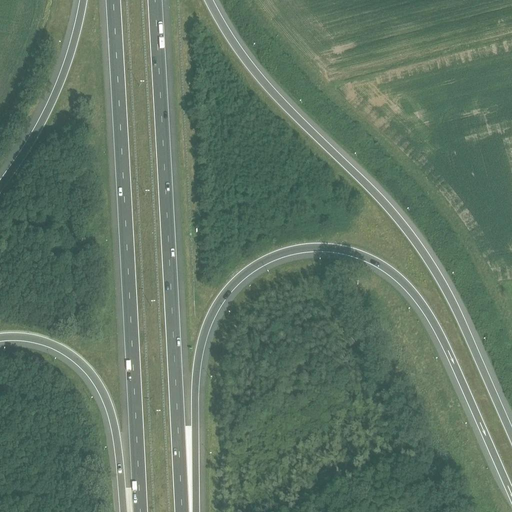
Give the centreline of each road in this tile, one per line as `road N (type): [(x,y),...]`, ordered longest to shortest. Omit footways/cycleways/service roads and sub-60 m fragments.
road 1 (motorway): [(193,511),(196,365),(207,326),(239,278),(300,249),(353,254),(401,281),(447,350),(511,493)]
road 2 (motorway): [(511,432),(422,251),(255,74),(208,0)]
road 3 (motorway): [(182,511),(153,0)]
road 4 (motorway): [(111,0),(138,511)]
road 5 (motorway): [(0,339),(54,347),(86,371),(111,419),(122,511)]
road 6 (motorway): [(79,0),(62,72),(0,181)]
